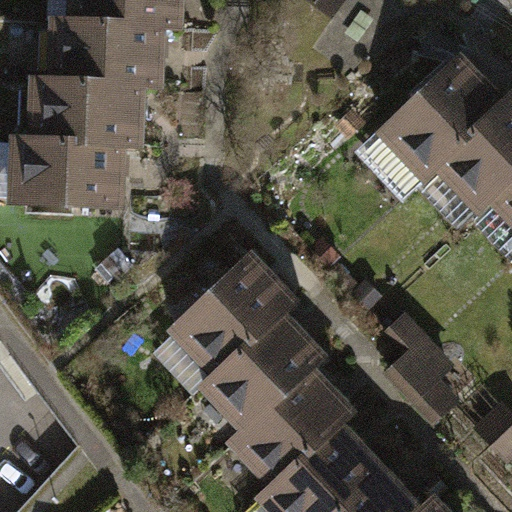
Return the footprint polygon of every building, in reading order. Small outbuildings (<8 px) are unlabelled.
[(78,0),(78,27),(163,27),(180,27),(179,0),(78,0)] [(61,27),(62,88),(143,88),(163,88),(163,27),(78,27),(61,27)] [(391,141),(431,182),(445,168),(502,113),(461,71),(391,141)] [(42,88),(42,149),(123,149),(144,149),(143,88),(62,88),(42,88)] [(445,168),(486,210),(496,199),(511,183),(511,102),(502,113),(445,168)] [(0,202),(21,202),(21,210),(123,210),(123,149),(42,149),(0,149),(0,202)] [(511,183),(496,199),(511,216),(511,183)] [(170,345),(211,387),(267,332),(282,318),(240,276),(170,345)] [(196,401),(237,442),(293,387),(307,373),(267,332),(211,387),(196,401)] [(223,456),(264,498),(321,443),(335,429),(293,387),(237,442),(223,456)] [(250,511),(337,511),(363,486),(321,443),(264,498),(250,511)] [(337,511),(388,511),(363,486),(337,511)]
